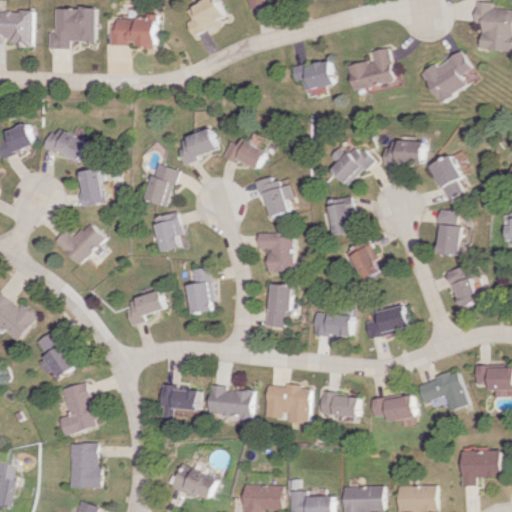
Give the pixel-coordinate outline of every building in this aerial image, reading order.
[(230,20),(222,0),(207,0),(190,7),(195,19),(191,21),(196,34),(230,20)] [(251,0),(254,10),(270,6),(269,0),(251,0)] [(484,48),(511,49),(511,8),(496,8),(496,1),(480,0),(479,22),(486,23),(484,48)] [(100,8),(59,7),(59,32),(52,32),(52,48),(74,48),(74,41),(99,41),(100,8)] [(37,46),(37,11),(0,10),(0,42),(9,43),(9,41),(19,41),(19,46),(37,46)] [(114,44),(161,45),(162,17),(121,16),(121,28),(114,28),(114,44)] [(354,65),(360,90),(400,80),(392,47),(377,51),(378,59),(354,65)] [(444,101),(471,86),(465,74),(476,68),(465,50),(427,72),(444,101)] [(341,83),(335,58),(298,66),(301,82),(307,80),(309,90),(341,83)] [(37,145),(29,122),(8,130),(10,136),(0,139),(0,146),(4,157),(37,145)] [(180,140),(188,162),(223,150),(214,127),(180,140)] [(53,131),(46,147),(82,162),(91,141),(62,128),(59,133),(53,131)] [(234,141),(228,154),(262,170),(271,150),(244,138),(241,144),(234,141)] [(390,148),(390,163),(427,163),(428,140),(396,140),(396,148),(390,148)] [(336,155),(342,163),(337,168),(352,184),(379,161),(363,143),(353,153),(347,146),(336,155)] [(452,199),(472,190),(455,154),(435,163),(452,199)] [(168,206),(181,170),(159,162),(146,198),(168,206)] [(86,204),(108,201),(102,167),(80,171),(86,204)] [(270,217),(294,211),(291,198),(297,197),(294,183),(285,186),(283,176),(262,181),(270,217)] [(356,230),(350,202),(331,205),(337,234),(356,230)] [(471,225),(464,225),(465,210),(447,209),(444,252),(474,255),(475,240),(469,240),(471,225)] [(181,246),(179,235),(184,234),(179,212),(154,217),(161,250),(181,246)] [(58,240),(82,264),(95,252),(101,258),(108,251),(102,244),(108,237),(93,221),(77,237),(69,230),(58,240)] [(271,271),(296,271),(296,236),(280,236),(280,232),(261,232),(261,248),(271,248),(271,271)] [(365,280),(384,271),(372,245),(353,254),(365,280)] [(484,290),(487,290),(481,264),(456,269),(464,306),(486,301),(484,290)] [(296,285),(270,282),(266,325),(284,327),(286,313),(292,314),(296,285)] [(0,321),(23,340),(41,318),(5,290),(0,296),(0,314),(1,315),(0,315),(0,321)] [(145,315),(167,308),(162,290),(127,300),(134,325),(147,321),(145,315)] [(370,337),(412,328),(407,304),(371,312),(373,320),(366,321),(370,337)] [(315,334),(352,335),(353,313),(316,312),(315,334)] [(50,372),(57,367),(64,377),(81,366),(57,330),(39,341),(50,356),(43,361),(50,372)] [(511,364),(479,366),(480,382),(497,382),(497,396),(511,395),(511,364)] [(462,370),(419,382),(425,401),(447,395),(452,410),(472,404),(462,370)] [(68,434),(100,426),(89,382),(65,388),(72,415),(63,417),(68,434)] [(252,423),(254,390),(226,389),(226,385),(211,384),(209,413),(242,415),(241,423),(252,423)] [(265,416),(286,417),(286,421),(309,422),(311,386),(267,384),(265,416)] [(162,416),(175,417),(175,408),(200,409),(201,386),(163,385),(162,416)] [(320,413),(358,416),(360,396),(322,392),(320,413)] [(371,400),(374,416),(388,414),(389,421),(418,416),(414,393),(371,400)] [(72,487),(104,487),(104,466),(100,466),(100,442),(73,442),(72,487)] [(505,476),(504,450),(463,450),(463,485),(479,485),(479,477),(505,476)] [(172,488),(197,496),(198,493),(212,498),(218,476),(180,464),(172,488)] [(283,484),(243,484),(242,511),(259,511),(260,510),(283,511),(283,484)] [(385,511),(385,485),(344,486),(344,511),(385,511)] [(399,485),(399,511),(439,511),(438,485),(399,485)] [(334,511),(334,495),(306,496),(306,490),(291,490),(291,511),(334,511)] [(98,511),(100,506),(81,500),(78,510),(85,511),(98,511)]
